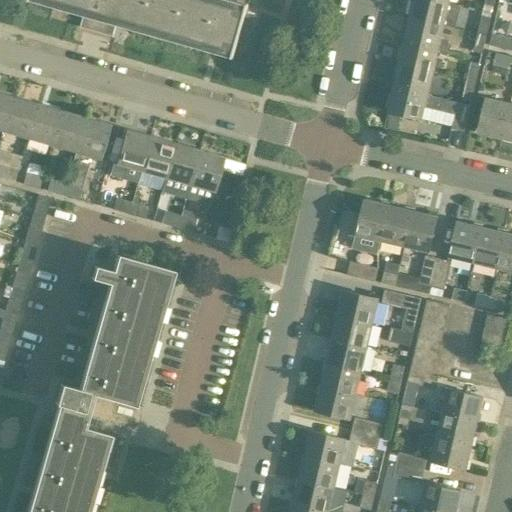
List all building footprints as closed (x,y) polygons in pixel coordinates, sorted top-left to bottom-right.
[(234,52),(244,17),(246,10),(212,0),(52,0),(84,9),(79,27),(112,36),(117,18),(234,52)] [(410,16),(442,24),(448,1),(444,0),(413,0),(413,1),(411,0),(408,14),(410,15),(410,16)] [(490,17),(481,15),(477,33),(486,35),(490,17)] [(442,24),(410,16),(409,19),(407,18),(403,32),(406,33),(404,40),(437,48),(446,51),(448,41),(439,39),(442,24)] [(473,52),(482,54),(486,35),(477,33),(473,52)] [(511,38),(491,33),(488,45),(511,50),(511,38)] [(399,63),(431,71),(437,48),(404,40),(402,48),(400,47),(397,61),(399,62),(399,63)] [(492,65),(509,69),(511,56),(495,52),(492,65)] [(479,64),(470,62),(466,80),(475,82),(479,64)] [(393,87),(426,95),(431,71),(399,63),(398,66),(396,65),(392,79),(395,80),(393,87)] [(462,99),(471,101),(475,82),(466,80),(462,99)] [(470,106),(457,103),(426,95),(393,87),(391,94),(389,94),(386,108),(388,108),(388,111),(420,119),(423,107),(454,114),(451,129),(464,132),(470,106)] [(0,130),(1,131),(11,97),(0,93),(0,130)] [(11,97),(1,131),(25,138),(35,104),(11,97)] [(502,138),(510,104),(485,98),(476,132),(502,138)] [(35,104),(25,138),(49,145),(59,111),(35,104)] [(511,140),(511,104),(510,104),(502,138),(511,140)] [(59,111),(49,145),(74,152),(84,118),(59,111)] [(84,118),(74,152),(80,153),(100,159),(109,125),(84,118)] [(386,130),(396,133),(399,120),(389,118),(386,130)] [(113,163),(109,177),(121,180),(125,167),(140,171),(149,137),(124,129),(114,163),(113,163)] [(149,137),(140,171),(164,178),(174,144),(149,137)] [(174,144),(164,178),(188,185),(198,151),(174,144)] [(0,150),(0,162),(17,164),(19,153),(0,150)] [(198,151),(188,185),(213,192),(223,158),(198,151)] [(88,164),(78,161),(72,160),(65,183),(61,195),(78,199),(81,188),(88,164)] [(0,177),(5,179),(8,167),(0,164),(0,177)] [(41,177),(24,172),(21,184),(38,189),(41,177)] [(61,195),(65,183),(49,179),(46,190),(61,195)] [(37,195),(33,210),(31,218),(43,221),(49,198),(37,195)] [(127,214),(130,202),(115,197),(112,209),(127,214)] [(380,240),(388,205),(364,200),(356,234),(380,240)] [(130,202),(127,214),(143,218),(147,207),(130,202)] [(388,205),(380,240),(404,246),(412,211),(388,205)] [(412,211),(404,246),(428,252),(436,217),(412,211)] [(160,223),(176,227),(179,216),(163,212),(160,223)] [(179,216),(176,227),(194,232),(197,222),(179,216)] [(43,221),(31,218),(24,241),(36,245),(43,221)] [(473,262),(481,227),(457,221),(448,256),(473,262)] [(481,227),(473,262),(496,268),(505,233),(481,227)] [(511,234),(505,233),(496,268),(511,271),(511,234)] [(36,245),(24,241),(17,264),(29,268),(36,245)] [(25,511),(86,511),(109,435),(104,433),(105,429),(125,435),(136,438),(140,424),(144,409),(133,406),(134,404),(172,271),(115,254),(114,256),(115,256),(111,271),(93,266),(89,278),(107,283),(77,389),(59,384),(56,393),(54,403),(56,404),(55,408),(25,511)] [(425,255),(418,284),(430,287),(437,258),(425,255)] [(443,289),(450,261),(437,258),(430,287),(443,289)] [(378,268),(355,263),(349,261),(346,274),(374,281),(378,268)] [(29,268),(17,264),(11,287),(23,291),(29,268)] [(397,275),(383,271),(381,283),(395,286),(397,275)] [(23,291),(11,287),(4,286),(1,296),(7,298),(4,310),(16,314),(23,291)] [(381,303),(409,310),(412,296),(384,289),(381,303)] [(337,315),(338,315),(372,323),(378,299),(343,290),(337,315)] [(476,293),(473,304),(487,308),(490,296),(476,293)] [(501,311),(504,300),(490,296),(487,308),(501,311)] [(434,314),(446,317),(449,305),(426,299),(423,312),(434,314)] [(4,310),(0,309),(0,334),(10,337),(16,314),(4,310)] [(446,317),(434,314),(423,312),(420,323),(444,329),(446,317)] [(484,326),(507,332),(510,319),(487,313),(484,326)] [(332,339),(367,347),(372,323),(338,315),(337,315),(332,339)] [(444,329),(420,323),(417,335),(441,341),(444,329)] [(507,332),(484,326),(481,338),(493,341),(504,343),(507,332)] [(400,330),(397,344),(408,346),(412,333),(400,330)] [(0,366),(1,367),(10,337),(0,334),(0,366)] [(441,341),(417,335),(414,347),(438,352),(441,341)] [(504,343),(493,341),(481,338),(478,350),(502,356),(504,343)] [(326,362),(327,363),(361,371),(367,347),(332,339),(326,362)] [(438,352),(414,347),(412,358),(435,364),(438,352)] [(409,370),(432,376),(433,375),(435,364),(412,358),(409,370)] [(320,386),(321,386),(355,395),(361,371),(327,363),(326,362),(320,386)] [(404,366),(393,364),(389,377),(401,380),(404,366)] [(432,376),(409,370),(406,383),(435,390),(438,376),(433,375),(432,376)] [(386,391),(397,394),(401,380),(389,377),(386,391)] [(418,386),(406,383),(401,403),(413,406),(418,386)] [(321,386),(320,386),(315,410),(350,419),(355,395),(321,386)] [(442,413),(477,421),(483,397),(447,388),(442,413)] [(410,420),(413,406),(401,403),(398,417),(410,420)] [(477,421),(442,413),(436,436),(437,437),(471,445),(477,421)] [(382,424),(354,418),(352,430),(380,436),(382,424)] [(349,443),(377,449),(380,436),(352,430),(349,443)] [(304,455),(339,463),(340,463),(345,439),(310,431),(304,455)] [(471,445),(437,437),(436,436),(430,461),(466,469),(471,445)] [(426,459),(398,452),(395,464),(424,471),(426,459)] [(299,479),(300,479),(334,487),(340,463),(339,463),(304,455),(299,479)] [(392,477),(421,484),(424,471),(395,464),(392,477)] [(293,503),(328,511),(334,487),(300,479),(299,479),(293,503)] [(377,483),(365,480),(362,494),(374,496),(377,483)] [(419,507),(440,511),(455,511),(460,491),(425,483),(419,507)] [(359,507),(370,510),(374,496),(362,494),(359,507)] [(377,511),(388,511),(391,500),(380,498),(376,511),(377,511)] [(290,511),(328,511),(293,503),(290,511)]
